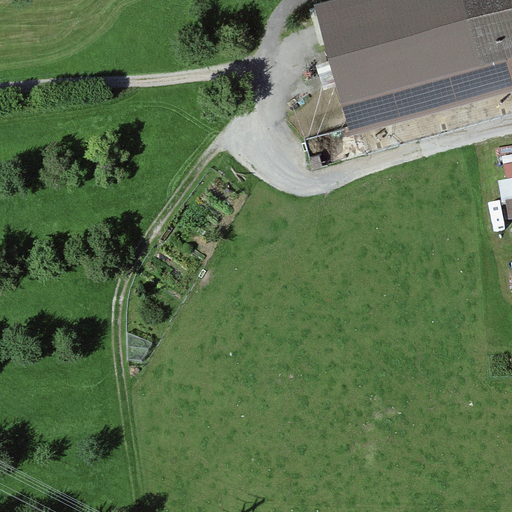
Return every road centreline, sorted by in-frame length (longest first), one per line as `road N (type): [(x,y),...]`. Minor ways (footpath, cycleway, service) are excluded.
road 1 (track): [(142,511),(120,342),(125,287),(289,61)]
road 2 (track): [(240,123),(308,187),(511,126)]
road 3 (track): [(0,91),(169,81),(289,61)]
